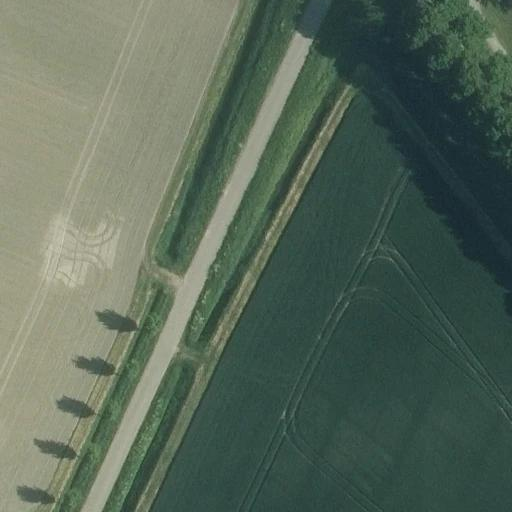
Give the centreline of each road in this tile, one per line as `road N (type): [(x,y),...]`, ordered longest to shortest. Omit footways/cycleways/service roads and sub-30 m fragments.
road 1 (unclassified): [(90,511),(319,0)]
road 2 (tertiary): [(511,127),(415,0)]
